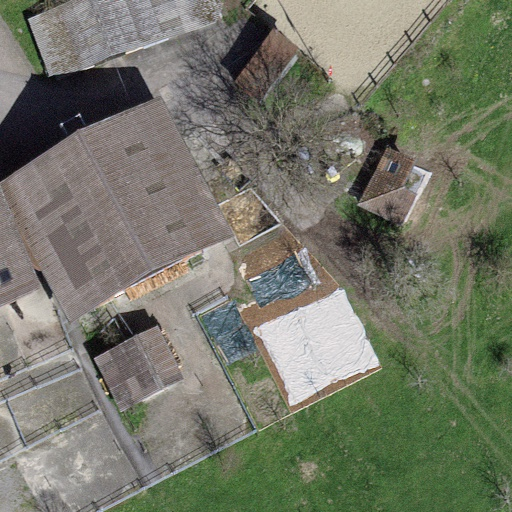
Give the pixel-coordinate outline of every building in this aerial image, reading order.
[(91,0),(33,19),(54,82),(199,35),(187,0),(91,0)] [(250,41),(257,100),(297,95),(290,36),(250,41)] [(160,117),(15,191),(85,328),(230,254),(160,117)] [(372,159),(369,219),(418,221),(421,161),(372,159)] [(0,301),(33,289),(0,201),(0,301)] [(121,410),(190,383),(169,327),(99,354),(121,410)]
